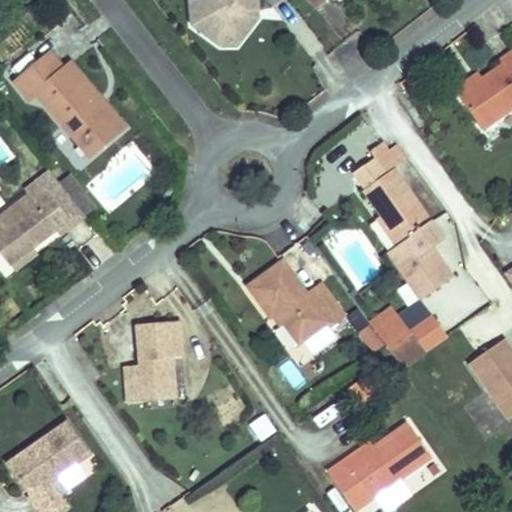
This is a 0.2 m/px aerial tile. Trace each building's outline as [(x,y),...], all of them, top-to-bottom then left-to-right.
[(190,0),(192,25),(208,24),(218,32),(219,47),(234,45),(249,28),(248,18),(243,19),(242,12),(257,11),(256,0),(190,0)] [(327,0),(309,0),(316,9),(327,0)] [(248,18),(249,28),(257,11),(242,12),(243,19),(248,18)] [(208,24),(192,25),(219,47),(218,32),(208,24)] [(502,65),(481,80),(458,96),(482,130),(511,109),(511,51),(499,61),(502,65)] [(90,157),(119,133),(87,95),(93,90),(71,64),(64,70),(50,53),(14,82),(29,100),(37,94),(90,157)] [(458,96),(481,80),(478,75),(454,91),(458,96)] [(87,95),(119,133),(124,128),(93,90),(87,95)] [(388,252),(420,300),(451,278),(431,249),(442,242),(429,223),(430,223),(392,169),(397,166),(381,143),(369,152),(374,158),(353,173),(365,189),(363,190),(382,216),(400,244),(396,247),(388,252)] [(397,166),(408,159),(396,144),(387,151),(397,166)] [(31,249),(56,230),(80,211),(59,184),(49,170),(36,181),(40,186),(28,195),(0,216),(0,254),(9,266),(11,264),(31,249)] [(69,176),(59,184),(80,211),(83,215),(94,208),(69,176)] [(40,186),(36,181),(24,190),(28,195),(40,186)] [(60,236),(84,217),(83,215),(80,211),(56,230),(60,236)] [(400,244),(382,216),(377,219),(396,247),(400,244)] [(35,255),(31,249),(11,264),(16,270),(35,255)] [(270,318),(271,317),(276,314),(283,323),(299,344),(312,334),(326,324),(329,327),(345,315),(321,284),(307,294),(282,261),(247,287),(270,318)] [(412,329),(430,314),(418,299),(400,314),(412,329)] [(389,308),(369,323),(375,331),(396,317),(389,308)] [(276,314),(271,317),(278,326),(283,323),(276,314)] [(432,316),(408,333),(411,338),(422,354),(447,336),(432,316)] [(408,333),(396,317),(375,331),(390,352),(411,338),(408,333)] [(182,358),(179,322),(137,325),(140,366),(124,367),(127,403),(144,402),(143,394),(174,392),(172,359),(182,358)] [(326,324),(312,334),(315,338),(329,327),(326,324)] [(402,368),(422,354),(411,338),(390,352),(402,368)] [(511,415),(511,352),(503,340),(469,363),(507,419),(511,415)] [(293,359),(279,366),(291,390),(305,384),(293,359)] [(355,404),(373,395),(364,379),(347,388),(355,404)] [(175,399),(174,392),(143,394),(144,402),(175,399)] [(30,451),(28,448),(6,463),(29,496),(27,498),(36,511),(60,511),(68,507),(60,496),(67,492),(57,479),(90,455),(66,421),(33,444),(35,447),(30,451)] [(408,424),(377,446),(361,457),(358,453),(328,474),(345,498),(361,486),(370,499),(431,457),(408,424)] [(361,457),(377,446),(374,442),(358,453),(361,457)] [(361,486),(345,498),(353,511),(370,499),(361,486)]
